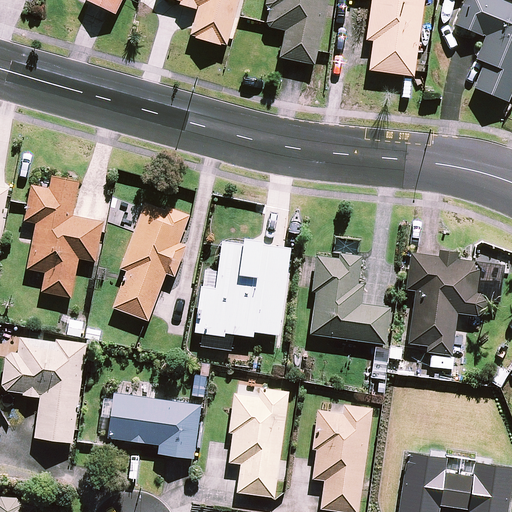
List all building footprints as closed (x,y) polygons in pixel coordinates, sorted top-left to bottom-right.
[(86,0),(86,1),(119,18),(127,0),(86,0)] [(231,48),(244,0),(169,0),(184,4),(183,8),(200,12),(201,9),(203,9),(194,38),(199,40),(199,41),(225,49),(226,47),(231,48)] [(322,54),(333,0),(270,0),(269,7),(273,14),(271,25),(271,26),(274,31),(289,34),(283,60),(319,68),(322,54)] [(418,79),(428,0),(375,0),(375,3),(370,43),(377,44),(373,73),(418,79)] [(511,102),(511,5),(498,0),(469,0),(458,27),(489,40),(480,62),(488,66),(478,91),(511,104),(511,102)] [(41,226),(31,272),(49,275),(45,295),(75,301),(83,262),(100,265),(108,225),(77,219),(84,185),(56,179),(54,192),(35,188),(28,224),(41,226)] [(0,242),(2,243),(11,192),(0,189),(0,242)] [(170,213),(149,206),(124,271),(130,274),(116,310),(153,324),(171,276),(179,279),(191,249),(183,246),(194,218),(171,209),(170,213)] [(247,246),(226,244),(220,291),(204,289),(198,336),(229,340),(230,336),(258,340),(258,334),(284,338),(295,251),(267,248),(267,244),(247,241),(247,246)] [(484,264),(415,255),(410,293),(419,294),(412,346),(431,349),(430,355),(457,358),(462,316),(477,318),(484,264)] [(319,296),(314,337),(390,347),(394,310),(365,306),(368,287),(363,286),(366,259),(344,256),(343,262),(320,259),(315,295),(319,296)] [(77,446),(91,346),(59,341),(59,345),(25,340),(22,356),(16,355),(9,360),(6,386),(11,393),(28,396),(27,398),(44,400),(38,440),(77,446)] [(279,499),(293,395),(264,391),(263,400),(237,396),(232,436),(236,436),(232,465),(244,467),(241,494),(279,499)] [(198,461),(205,408),(118,396),(112,440),(163,447),(162,456),(198,461)] [(327,511),(361,511),(376,411),(348,407),(347,416),(321,413),(316,452),(320,452),(316,481),(328,483),(324,511),(327,511)] [(0,511),(40,511),(40,509),(26,508),(26,507),(21,500),(6,499),(0,504),(0,511)]
